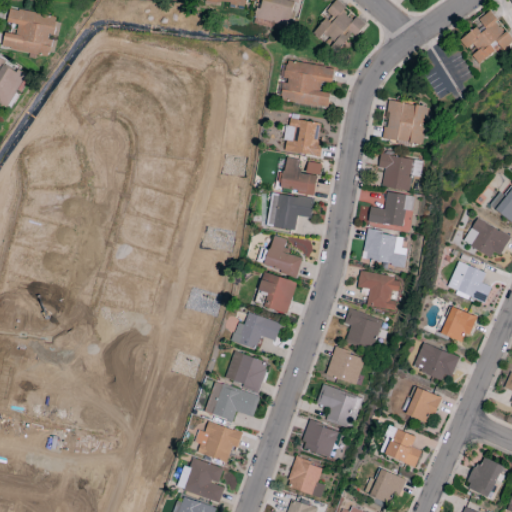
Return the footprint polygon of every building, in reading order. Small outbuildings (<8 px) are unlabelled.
[(298,0),(257,0),(254,19),(293,27),(298,0)] [(365,25),(336,2),(311,33),(341,56),(365,25)] [(55,17),(9,9),(6,24),(17,25),(15,35),(3,33),(1,49),(50,57),(53,41),(51,40),(55,17)] [(498,55),(511,43),(511,40),(491,13),(458,39),(466,49),(472,44),(478,51),(471,56),(478,65),(496,51),(498,55)] [(0,102),(7,107),(26,74),(0,59),(0,102)] [(329,94),(318,92),(320,81),(331,83),(333,68),(285,61),(282,81),(279,102),(327,109),(329,94)] [(421,145),(425,106),(387,102),(384,128),(382,128),(381,140),(421,145)] [(319,124),(287,119),(282,152),(319,157),(321,143),(317,142),(319,124)] [(380,188),(408,192),(411,175),(419,176),(421,161),(379,155),(377,168),(383,169),(380,188)] [(316,176),(298,174),(300,160),(284,158),(280,188),(297,191),(297,194),(313,197),(316,176)] [(321,164),(306,162),(305,173),(319,176),(321,164)] [(511,222),(511,188),(510,187),(504,196),(499,192),(489,206),(511,222)] [(312,200),(270,194),(266,227),(294,231),(296,217),(309,219),(312,200)] [(493,252),(500,256),(510,236),(474,220),(463,244),(490,257),(493,252)] [(402,238),(368,231),(361,259),(402,268),(406,249),(400,248),(402,238)] [(296,276),(301,259),(282,254),(286,240),(272,236),(263,267),(296,276)] [(485,273),(457,262),(447,288),(456,291),(454,295),(467,300),(468,298),(484,304),(490,288),(480,284),(485,273)] [(285,315),(296,284),(263,272),(257,291),(267,294),(263,307),(285,315)] [(358,273),(356,288),(368,290),(365,307),(394,312),(396,302),(389,301),(390,292),(397,293),(399,279),(358,273)] [(459,342),(463,333),(469,335),(476,318),(451,307),(440,334),(459,342)] [(350,327),(345,341),(371,349),(381,321),(348,310),(343,324),(350,327)] [(255,350),(259,337),(275,342),(280,324),(246,314),(243,325),(236,323),(230,342),(255,350)] [(443,374),(450,377),(458,359),(422,343),(411,368),(440,380),(443,374)] [(356,384),(362,357),(332,350),(325,377),(356,384)] [(224,382),(259,391),(266,362),(231,353),(224,382)] [(503,389),(511,392),(511,396),(509,403),(511,404),(511,374),(509,373),(503,389)] [(258,397),(213,383),(204,413),(232,422),(235,412),(252,418),(258,397)] [(316,405),(329,408),(325,422),(349,429),(358,397),(320,387),(316,405)] [(429,412),(435,414),(440,397),(414,389),(406,416),(426,422),(429,412)] [(337,432),(308,421),(300,442),(303,443),(301,449),(327,459),(337,432)] [(197,431),(193,443),(199,445),(196,454),(226,463),(231,447),(236,449),(241,433),(207,422),(203,433),(197,431)] [(415,467),(420,451),(410,447),(414,437),(394,430),(384,456),(415,467)] [(465,488),(488,499),(503,467),(480,457),(465,488)] [(222,468),(191,459),(188,468),(182,466),(175,490),(219,503),(223,488),(216,486),(222,468)] [(316,483),(321,467),(295,459),(286,488),(320,499),(324,486),(316,483)] [(388,505),(393,495),(398,497),(405,480),(378,469),(373,480),(369,479),(362,494),(388,505)] [(213,511),(215,509),(178,497),(173,511),(213,511)] [(314,511),(316,509),(290,501),(286,511),(314,511)]
